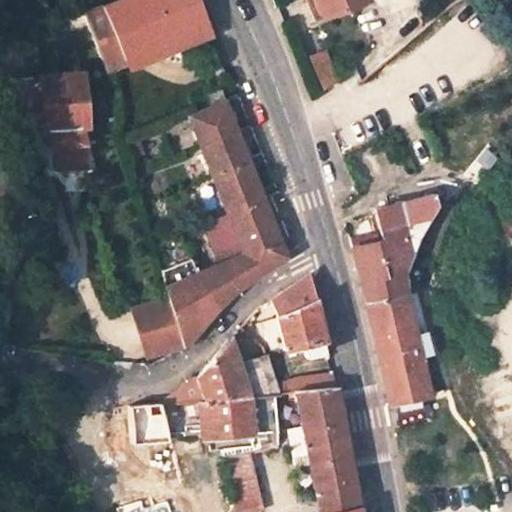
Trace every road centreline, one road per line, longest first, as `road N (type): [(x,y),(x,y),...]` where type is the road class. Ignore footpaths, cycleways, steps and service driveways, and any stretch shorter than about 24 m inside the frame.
road 1 (residential): [(0,364),(156,371),(188,355),(246,296),(326,246)]
road 2 (unclassified): [(326,246),(385,503)]
road 3 (unclassified): [(238,0),(326,246)]
road 4 (unknown): [(288,129),(476,52)]
road 5 (residential): [(0,310),(20,245),(0,172)]
